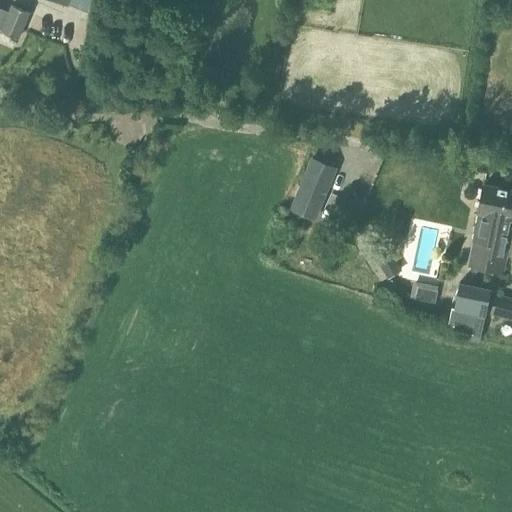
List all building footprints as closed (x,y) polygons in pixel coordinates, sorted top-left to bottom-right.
[(0,25),(3,27),(1,31),(18,39),(29,12),(12,5),(9,12),(0,8),(0,25)] [(291,207),(314,217),(335,167),(312,157),(291,207)] [(476,214),(480,215),(469,268),(486,271),(495,225),(500,226),(507,189),(483,184),(476,214)] [(511,190),(507,189),(500,226),(495,225),(486,271),(503,275),(507,256),(511,257),(511,253),(511,237),(510,237),(511,228),(511,190)] [(377,260),(387,276),(399,269),(389,252),(377,260)] [(458,283),(454,309),(486,316),(491,288),(458,283)] [(435,302),(437,290),(417,286),(415,298),(435,302)] [(511,298),(495,294),(490,314),(511,320),(511,298)] [(482,336),(486,316),(454,309),(453,310),(449,329),(482,336)]
